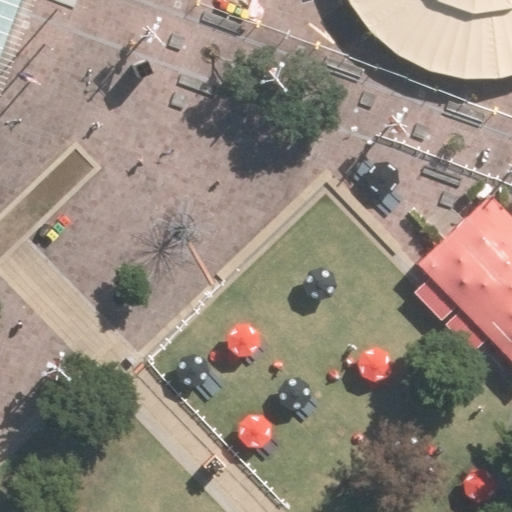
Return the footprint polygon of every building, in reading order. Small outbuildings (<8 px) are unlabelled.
[(504,39),(511,36),(511,0),(371,0),(385,11),(406,23),(430,33),(454,38),(479,40),(504,39)] [(213,94),(156,246),(284,284),(338,141),(213,94)] [(125,178),(162,196),(183,151),(146,134),(125,178)] [(419,249),(511,348),(511,205),(490,183),(419,249)] [(61,272),(88,303),(113,281),(138,309),(161,288),(128,381),(194,405),(230,307),(166,284),(169,281),(117,222),(61,272)] [(334,331),(240,443),(318,508),(412,396),(334,331)]
